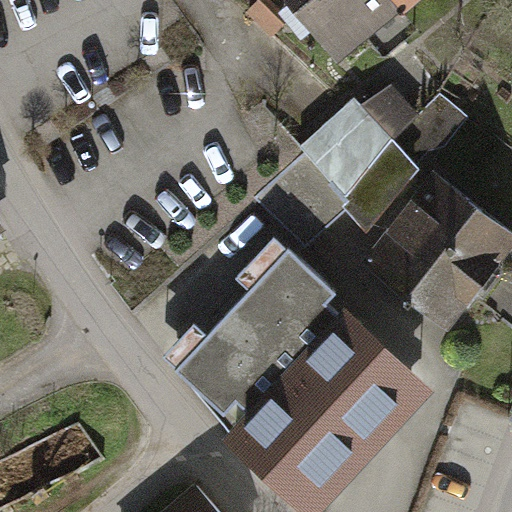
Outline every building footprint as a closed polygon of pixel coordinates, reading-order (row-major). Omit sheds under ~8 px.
[(402,15),(388,0),(281,0),(341,68),(402,15)] [(418,0),(388,0),(402,15),(418,0)] [(339,212),(358,237),(412,172),(384,142),(411,117),(387,86),(354,108),(347,99),(291,146),(300,159),(247,195),(293,251),(339,212)] [(444,97),(408,154),(437,172),(472,115),(444,97)] [(354,267),(440,335),(511,244),(425,176),(354,267)] [(162,368),(298,507),(419,389),(283,251),(162,368)] [(204,511),(188,494),(167,511),(204,511)]
